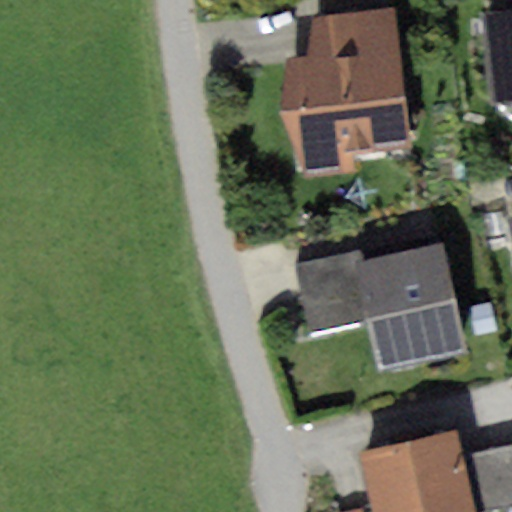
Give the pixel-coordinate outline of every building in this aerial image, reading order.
[(316,71),(294,73),(302,183),(357,179),(356,162),(406,159),(396,23),(313,29),(316,71)] [(511,29),(487,32),(496,117),(511,114),(511,29)] [(359,261),(295,273),(308,341),(366,330),(374,374),(462,358),(442,253),(360,268),(359,261)] [(454,433),(365,452),(378,511),(470,511),(459,459),(454,433)] [(488,511),(511,506),(511,449),(459,459),(470,511),(488,511)]
